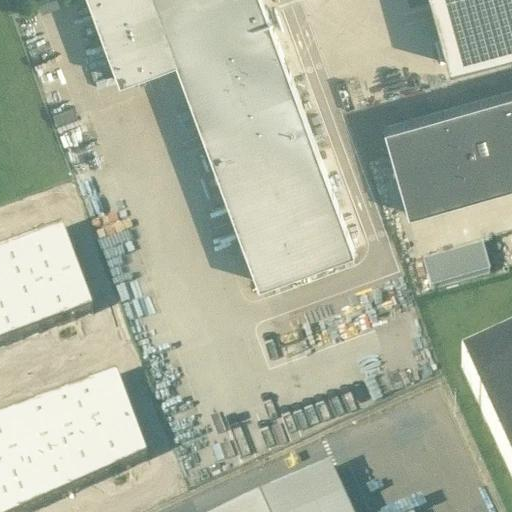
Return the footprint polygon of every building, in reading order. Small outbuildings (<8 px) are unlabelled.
[(90,0),(119,78),(176,58),(258,283),(353,248),(319,154),(291,78),(262,0),(90,0)] [(511,0),(431,0),(449,65),(511,48),(511,0)] [(0,182),(44,166),(5,60),(0,44),(0,182)] [(511,91),(384,128),(409,214),(511,184),(511,91)] [(63,233),(36,243),(51,284),(78,273),(63,233)] [(36,243),(9,252),(24,293),(51,284),(36,243)] [(482,250),(423,267),(430,293),(489,276),(482,250)] [(9,252),(0,255),(0,302),(24,293),(9,252)] [(78,273),(51,284),(66,326),(94,316),(78,273)] [(51,284),(24,293),(40,336),(66,326),(51,284)] [(24,293),(0,302),(0,308),(14,345),(40,336),(24,293)] [(0,308),(0,350),(14,345),(0,308)] [(511,345),(461,368),(511,479),(511,345)] [(117,380),(90,390),(106,432),(133,422),(117,380)] [(90,390),(64,399),(79,442),(106,432),(90,390)] [(64,399),(37,409),(53,452),(79,442),(64,399)] [(37,409),(11,419),(27,461),(53,452),(37,409)] [(11,419),(0,422),(0,469),(0,471),(27,461),(11,419)] [(133,422),(106,432),(121,474),(148,462),(133,422)] [(106,432),(79,442),(96,486),(121,474),(106,432)] [(79,442),(53,452),(70,497),(96,486),(79,442)] [(53,452),(27,461),(44,509),(70,497),(53,452)] [(27,461),(0,471),(15,511),(36,511),(44,509),(27,461)] [(15,511),(0,471),(0,511),(15,511)] [(240,511),(347,511),(329,472),(240,511)]
